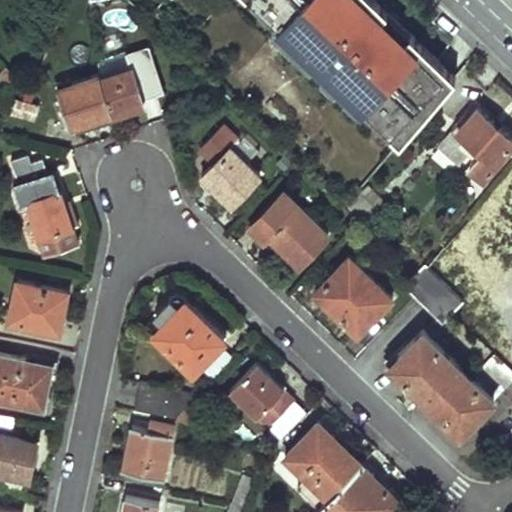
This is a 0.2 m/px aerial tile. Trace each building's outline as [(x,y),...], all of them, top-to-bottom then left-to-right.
[(264,0),(404,134),(455,74),(377,0),(264,0)] [(97,61),(98,72),(112,115),(126,111),(124,105),(162,92),(148,45),(97,61)] [(0,71),(13,83),(16,72),(7,64),(0,70),(0,71)] [(112,115),(98,72),(53,86),(67,130),(112,115)] [(36,104),(11,97),(8,111),(32,118),(36,104)] [(511,138),(511,133),(479,103),(459,124),(455,120),(437,139),(457,159),(475,140),(481,145),(468,159),(481,171),(511,138)] [(240,137),(225,122),(202,147),(216,161),(204,172),(234,201),(260,173),(232,146),(240,137)] [(60,187),(53,166),(47,168),(42,156),(31,159),(28,152),(10,158),(17,178),(12,180),(20,203),(26,201),(43,252),(80,240),(74,224),(79,222),(70,197),(66,199),(62,186),(60,187)] [(369,219),(387,199),(369,183),(352,203),(369,219)] [(328,233),(284,192),(253,226),(267,238),(271,234),(301,262),(328,233)] [(392,294),(348,253),(315,289),(359,330),(392,294)] [(417,292),(438,270),(429,262),(426,259),(405,281),(417,292)] [(459,290),(438,270),(417,292),(439,312),(448,302),(459,290)] [(66,291),(14,280),(5,321),(57,332),(66,291)] [(193,366),(224,334),(184,296),(177,303),(169,296),(154,312),(161,318),(152,328),(193,366)] [(511,375),(511,366),(494,349),(472,372),(423,326),(389,362),(460,430),(511,375)] [(50,364),(0,353),(0,399),(41,408),(50,364)] [(294,396),(256,359),(230,386),(268,423),(294,396)] [(135,407),(176,416),(197,394),(176,385),(140,378),(135,407)] [(205,399),(197,394),(176,416),(198,426),(205,399)] [(162,474),(173,422),(151,417),(149,426),(132,422),(123,466),(162,474)] [(328,495),(362,460),(318,418),(284,453),(328,495)] [(33,442),(0,434),(0,474),(25,480),(33,442)] [(388,511),(402,499),(362,460),(328,495),(311,511),(388,511)] [(156,511),(159,500),(125,493),(121,511),(156,511)] [(228,511),(242,511),(245,504),(232,502),(228,511)]
